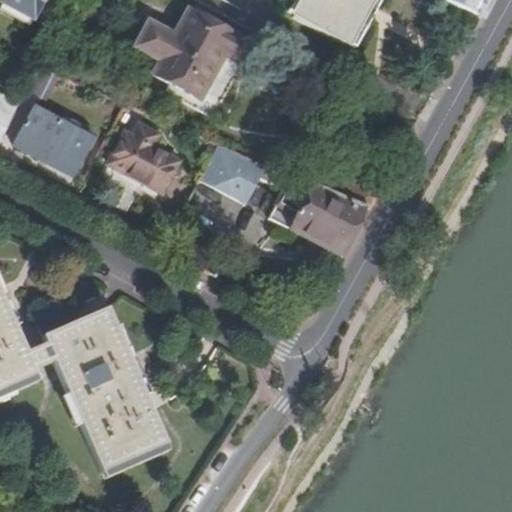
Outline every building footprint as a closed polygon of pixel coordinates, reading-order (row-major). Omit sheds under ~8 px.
[(0,0),(3,3),(0,9),(28,25),(39,5),(40,7),(43,0),(0,0)] [(301,0),(292,18),(345,47),(370,0),(301,0)] [(442,0),(442,2),(475,18),(482,0),(442,0)] [(158,81),(204,106),(230,59),(247,69),(257,51),(194,15),(179,42),(154,29),(141,53),(166,66),(158,81)] [(37,67),(24,92),(39,100),(53,74),(37,67)] [(0,95),(0,140),(18,105),(0,95)] [(17,149),(47,165),(49,161),(74,175),(92,141),(37,111),(17,149)] [(161,195),(162,192),(177,163),(149,148),(156,137),(137,127),(131,139),(123,135),(108,166),(161,195)] [(217,146),(197,183),(247,205),(266,167),(217,146)] [(49,161),(47,165),(72,179),(74,175),(49,161)] [(165,194),(162,192),(161,195),(108,166),(101,179),(159,210),(164,200),(165,194)] [(269,220),(312,243),(328,194),(323,192),(291,178),(277,206),(269,220)] [(328,194),(368,211),(378,193),(347,180),(341,193),(326,187),(323,192),(328,194)] [(312,243),(342,260),(368,211),(328,194),(312,243)] [(0,387),(34,373),(0,295),(0,387)] [(42,339),(101,475),(161,449),(103,314),(42,339)]
